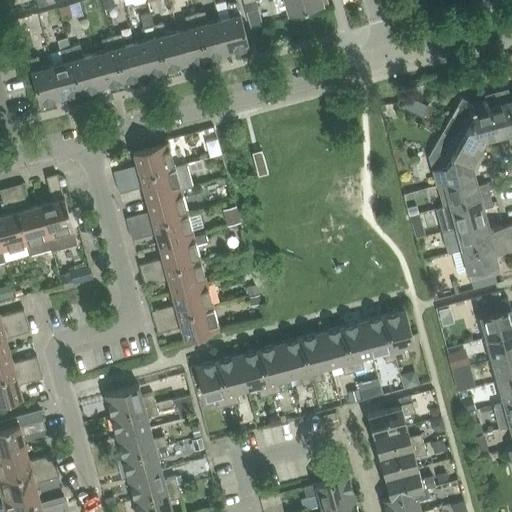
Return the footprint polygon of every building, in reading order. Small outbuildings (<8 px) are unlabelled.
[(255,0),(244,3),(246,11),(258,8),(255,0)] [(284,0),(288,13),(327,2),(325,0),(284,0)] [(229,16),(219,19),(228,52),(249,46),(237,1),(226,4),(229,16)] [(68,4),(59,7),(61,16),(71,13),(68,4)] [(195,13),(207,58),(228,52),(219,19),(208,22),(205,10),(195,13)] [(188,27),(177,30),(186,63),(207,58),(195,13),(185,16),(188,27)] [(163,22),(153,24),(165,69),(186,63),(177,30),(166,33),(163,22)] [(146,39),(135,42),(144,75),(165,69),(153,24),(143,27),(146,39)] [(124,80),(144,75),(135,42),(125,44),(121,33),(111,36),(124,80)] [(103,86),(124,80),(111,36),(101,38),(104,50),(94,53),(103,86)] [(67,37),(57,40),(60,50),(70,47),(67,37)] [(82,92),(103,86),(94,53),(83,56),(80,44),(70,47),(82,92)] [(61,98),(82,92),(70,47),(60,50),(63,61),(52,64),(61,98)] [(61,98),(52,64),(41,67),(38,56),(27,59),(40,103),(61,98)] [(485,95),(486,99),(487,98),(489,106),(488,106),(495,132),(503,130),(507,133),(509,143),(511,141),(511,96),(510,97),(508,88),(485,95)] [(428,105),(409,95),(403,107),(422,117),(428,105)] [(443,131),(478,151),(485,139),(486,138),(488,134),(495,132),(488,106),(489,106),(487,98),(486,99),(471,103),(462,98),(443,131)] [(443,131),(429,156),(437,185),(444,183),(471,176),(468,168),(471,164),(471,163),(478,151),(443,131)] [(137,165),(113,171),(116,182),(174,166),(168,142),(133,151),(137,165)] [(268,173),(264,160),(262,149),(252,152),(254,162),(258,175),(268,173)] [(192,186),(186,163),(174,166),(116,182),(119,193),(143,186),(146,199),(181,189),(192,186)] [(40,204),(49,238),(52,248),(52,250),(77,243),(64,197),(63,198),(57,174),(46,177),(52,201),(40,204)] [(473,183),(471,176),(444,183),(437,185),(443,207),(490,194),(486,183),(476,185),(473,183)] [(49,238),(40,204),(28,207),(21,183),(10,186),(26,245),(29,254),(52,248),(49,238)] [(0,214),(0,241),(3,251),(26,245),(10,186),(0,188),(0,192),(6,213),(0,214)] [(149,211),(126,217),(129,228),(187,212),(181,189),(146,199),(149,211)] [(436,209),(442,231),(482,220),(480,212),(483,208),(493,206),(490,194),(443,207),(436,209)] [(414,203),(408,205),(410,214),(416,212),(414,203)] [(235,206),(224,209),(228,225),(239,222),(235,206)] [(193,236),(187,212),(129,228),(132,239),(155,233),(159,245),(193,236)] [(482,220),(442,231),(448,253),(460,249),(511,235),(511,222),(488,229),(484,227),(482,220)] [(200,259),(196,244),(207,241),(205,232),(193,236),(159,245),(162,257),(138,264),(141,275),(200,259)] [(494,252),(511,247),(511,235),(460,249),(466,272),(468,271),(470,280),(494,273),(501,271),(498,262),(494,263),(492,256),(494,252)] [(200,259),(141,275),(144,286),(168,279),(172,292),(206,282),(200,259)] [(72,279),(73,281),(92,276),(89,265),(70,271),(72,279)] [(70,271),(59,274),(62,282),(72,279),(70,271)] [(494,273),(470,280),(473,289),(496,283),(494,273)] [(175,304),(151,310),(154,321),(213,305),(206,282),(172,292),(175,304)] [(257,284),(246,287),(248,295),(259,292),(257,284)] [(498,291),(475,297),(477,306),(501,300),(498,291)] [(259,294),(249,297),(251,305),(261,302),(259,294)] [(484,337),(511,329),(511,317),(509,315),(507,308),(510,307),(508,298),(501,300),(477,306),(480,314),(477,315),(484,337)] [(219,330),(213,305),(154,321),(157,332),(181,326),(185,339),(219,330)] [(451,308),(438,311),(441,323),(454,320),(451,308)] [(0,327),(27,320),(24,309),(0,315),(0,327)] [(405,309),(383,314),(396,359),(406,357),(403,345),(414,342),(412,334),(405,309)] [(386,362),(396,359),(383,314),(363,320),(372,353),(382,350),(386,362)] [(30,331),(27,320),(0,327),(0,351),(9,349),(6,337),(30,331)] [(361,356),(372,353),(363,320),(342,326),(354,371),(364,368),(361,356)] [(344,373),(354,371),(342,326),(321,331),(330,365),(341,362),(344,373)] [(511,329),(484,337),(487,352),(490,351),(492,358),(492,359),(511,353),(511,329)] [(319,368),(330,365),(321,331),(300,337),(312,382),(322,379),(319,368)] [(302,385),(312,382),(300,337),(279,343),(288,376),(299,373),(302,385)] [(278,379),(288,376),(279,343),(258,348),(271,393),(281,390),(278,379)] [(261,396),(271,393),(258,348),(238,354),(247,387),(257,384),(261,396)] [(0,376),(39,366),(36,355),(12,362),(9,349),(0,351),(0,376)] [(465,349),(448,353),(452,369),(467,365),(469,364),(465,349)] [(511,353),(492,359),(492,358),(489,359),(495,381),(511,376),(511,353)] [(236,390),(247,387),(238,354),(217,359),(229,405),(239,402),(236,390)] [(219,407),(229,405),(217,359),(195,365),(204,399),(216,396),(219,407)] [(467,365),(452,369),(453,375),(469,371),(467,365)] [(42,377),(39,366),(0,376),(0,402),(22,397),(18,384),(42,377)] [(406,386),(417,383),(414,372),(402,375),(406,386)] [(511,376),(495,381),(499,396),(502,395),(504,402),(504,403),(511,400),(511,376)] [(380,383),(360,388),(363,399),(383,394),(380,383)] [(138,384),(105,393),(111,415),(156,403),(153,393),(141,396),(138,384)] [(358,389),(348,392),(351,401),(360,398),(358,389)] [(391,399),(393,406),(401,404),(412,401),(410,394),(391,399)] [(472,396),(460,399),(463,412),(475,409),(472,396)] [(494,405),(500,428),(507,425),(511,424),(511,400),(504,403),(504,402),(494,405)] [(367,413),(373,434),(406,425),(403,415),(415,411),(412,401),(367,413)] [(111,415),(116,436),(150,427),(147,416),(158,413),(156,403),(111,415)] [(194,409),(179,413),(181,418),(195,414),(194,409)] [(327,429),(340,425),(336,411),(323,414),(327,429)] [(442,417),(430,420),(432,427),(440,431),(445,429),(442,417)] [(7,427),(5,419),(0,420),(0,454),(25,448),(22,436),(46,429),(43,418),(19,425),(19,424),(7,427)] [(477,422),(469,424),(472,434),(479,432),(477,422)] [(198,425),(191,427),(194,436),(200,435),(198,425)] [(373,434),(379,455),(424,443),(421,433),(409,436),(406,425),(373,434)] [(153,437),(150,427),(116,436),(122,457),(167,444),(164,434),(153,437)] [(201,438),(192,440),(195,450),(204,447),(201,438)] [(441,439),(432,442),(435,451),(444,448),(441,439)] [(426,453),(424,443),(379,455),(384,476),(418,467),(415,456),(426,453)] [(122,457),(128,477),(161,468),(158,458),(170,454),(167,444),(122,457)] [(0,479),(56,465),(53,454),(29,460),(25,448),(0,454),(0,479)] [(0,491),(3,504),(38,494),(35,482),(59,476),(56,465),(0,479),(0,491)] [(421,478),(418,467),(384,476),(390,496),(390,497),(427,487),(435,485),(432,475),(421,478)] [(164,479),(161,468),(128,477),(133,498),(178,486),(176,476),(164,479)] [(447,471),(437,474),(439,481),(449,479),(447,471)] [(306,497),(318,494),(321,504),(354,495),(348,474),(303,486),(306,497)] [(181,496),(178,486),(133,498),(137,511),(167,511),(173,511),(169,499),(181,496)] [(430,497),(427,487),(390,497),(390,496),(382,498),(385,511),(416,511),(421,511),(418,500),(430,497)] [(216,493),(207,496),(210,505),(219,503),(217,498),(216,493)] [(0,511),(64,511),(68,511),(65,500),(53,503),(41,507),(38,494),(3,504),(0,504),(0,511)] [(64,494),(52,498),(53,503),(65,500),(64,494)] [(114,495),(105,498),(107,505),(116,503),(114,495)] [(358,511),(354,495),(321,504),(322,511),(358,511)]
